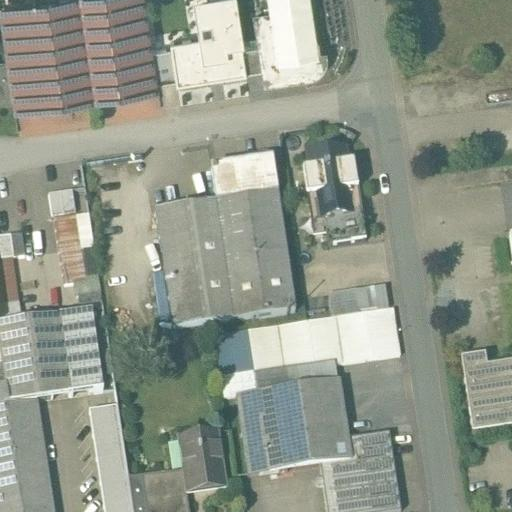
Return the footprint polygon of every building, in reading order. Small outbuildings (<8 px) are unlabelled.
[(80,0),(76,0),(13,10),(20,58),(28,107),(95,97),(80,0)] [(128,0),(80,0),(95,97),(142,90),(136,49),(128,0)] [(233,0),(207,0),(213,36),(169,43),(176,85),(245,74),(245,73),(241,51),(233,0)] [(309,0),(266,0),(277,64),(318,58),(309,0)] [(151,47),(136,49),(142,90),(157,88),(151,47)] [(262,47),(241,51),(245,73),(266,70),(262,47)] [(20,58),(6,60),(12,102),(13,110),(28,107),(20,58)] [(0,60),(0,103),(12,102),(6,60),(0,60)] [(343,151),(307,156),(313,196),(349,190),(343,151)] [(258,165),(210,172),(215,205),(276,196),(271,163),(269,163),(268,157),(257,159),(258,165)] [(349,190),(313,196),(317,220),(353,214),(349,190)] [(71,192),(48,196),(51,219),(75,215),(71,192)] [(276,196),(215,205),(233,324),(294,315),(276,196)] [(215,205),(154,214),(172,333),(233,324),(215,205)] [(75,217),(53,221),(64,287),(85,284),(75,217)] [(21,235),(0,238),(0,261),(12,260),(24,258),(21,235)] [(0,261),(0,324),(21,322),(12,260),(0,261)] [(300,274),(319,273),(318,264),(299,265),(300,274)] [(384,287),(373,289),(376,312),(388,310),(384,287)] [(365,290),(354,292),(357,312),(368,311),(365,290)] [(99,294),(76,298),(78,309),(101,305),(99,294)] [(393,311),(214,339),(223,400),(236,398),(257,395),(255,379),(400,357),(393,311)] [(91,312),(58,317),(70,398),(102,393),(91,312)] [(0,324),(0,358),(1,368),(4,388),(5,388),(6,388),(9,406),(35,402),(35,403),(70,398),(58,317),(21,322),(0,324)] [(511,365),(485,369),(483,357),(460,361),(471,436),(511,429),(511,365)] [(338,384),(259,395),(257,395),(236,398),(248,479),(320,468),(350,464),(347,442),(338,384)] [(35,402),(9,406),(6,388),(5,388),(4,388),(0,388),(0,511),(51,511),(35,403),(35,402)] [(114,397),(92,401),(107,505),(130,502),(130,501),(128,481),(114,397)] [(217,435),(177,441),(182,474),(186,498),(226,492),(217,435)] [(399,511),(388,436),(347,442),(350,464),(320,468),(326,511),(399,511)] [(182,474),(128,481),(130,501),(130,502),(131,511),(187,511),(186,498),(182,474)] [(107,505),(104,506),(104,511),(131,511),(130,502),(107,505)]
